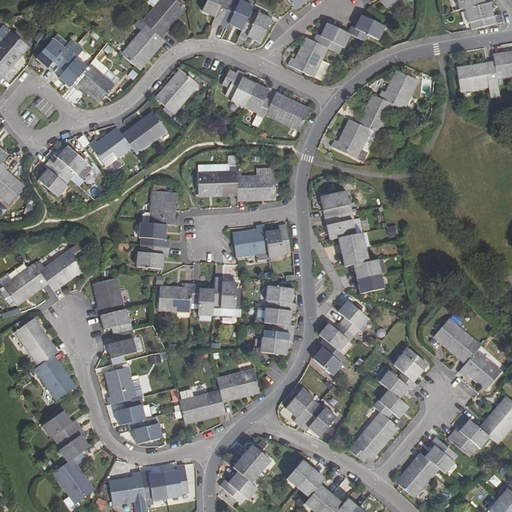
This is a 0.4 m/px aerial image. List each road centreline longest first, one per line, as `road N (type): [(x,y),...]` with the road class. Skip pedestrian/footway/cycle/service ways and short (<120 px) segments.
road 1 (residential): [(257,67),(215,47),(191,48),(169,57),(131,102),(105,116),(59,127),(37,113)]
road 2 (residential): [(69,319),(99,432),(127,455),(172,458),(224,444)]
road 3 (residential): [(255,416),(306,349),(303,211)]
road 4 (residential): [(337,100),(409,53),(511,36)]
road 5 (residential): [(379,489),(255,416)]
